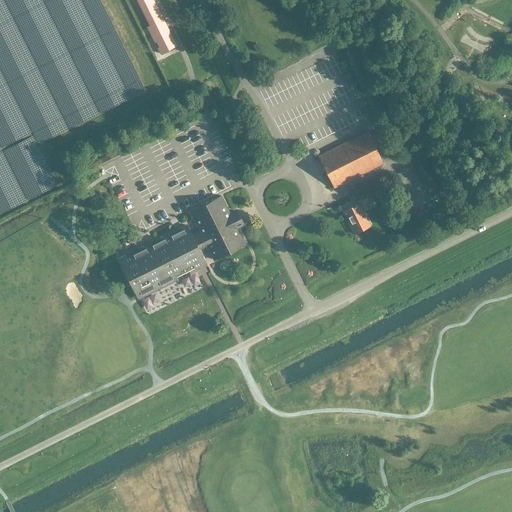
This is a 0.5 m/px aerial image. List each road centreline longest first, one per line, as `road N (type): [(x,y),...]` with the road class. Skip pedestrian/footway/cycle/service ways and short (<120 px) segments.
road 1 (unclassified): [(0,465),(312,310)]
road 2 (unclassified): [(312,310),(511,211)]
road 3 (unclassified): [(290,165),(201,0)]
